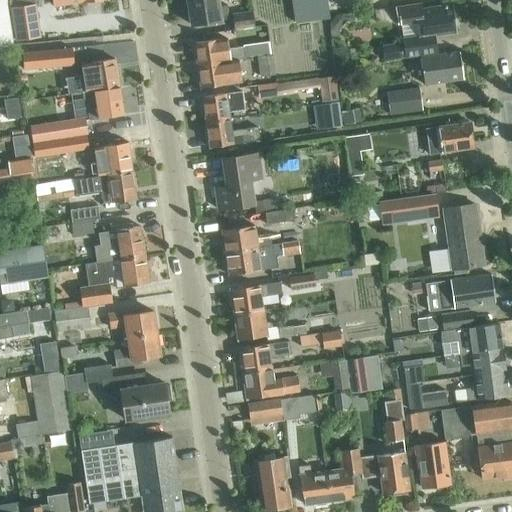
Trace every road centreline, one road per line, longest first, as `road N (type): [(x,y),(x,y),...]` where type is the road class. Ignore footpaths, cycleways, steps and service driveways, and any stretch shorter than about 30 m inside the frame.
road 1 (residential): [(224,511),(147,0)]
road 2 (residential): [(509,122),(492,0)]
